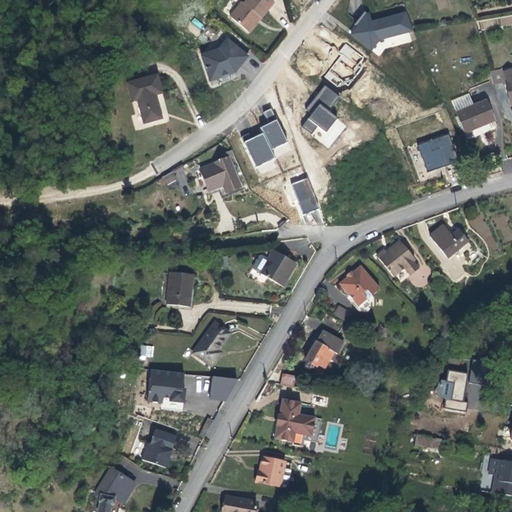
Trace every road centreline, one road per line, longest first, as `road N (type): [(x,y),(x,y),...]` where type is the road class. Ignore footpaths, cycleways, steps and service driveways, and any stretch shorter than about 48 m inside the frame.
road 1 (unclassified): [(181,511),(322,261),(344,241),(511,181)]
road 2 (unclassified): [(326,0),(244,105),(154,170)]
road 3 (track): [(154,170),(108,188),(0,202)]
